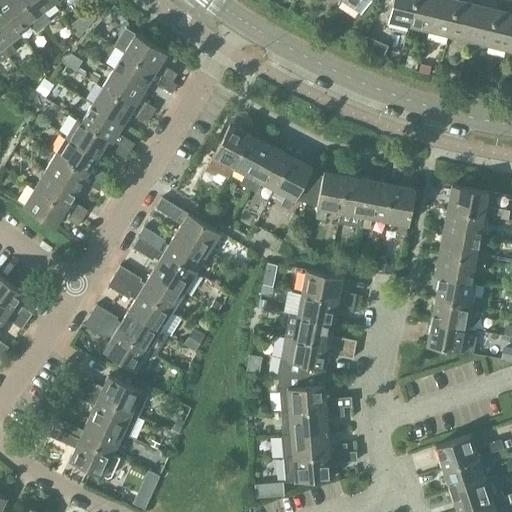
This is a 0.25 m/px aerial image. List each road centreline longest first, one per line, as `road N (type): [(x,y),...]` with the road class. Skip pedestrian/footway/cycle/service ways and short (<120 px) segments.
road 1 (residential): [(79,287),(242,21)]
road 2 (tertiary): [(242,21),(405,101),(511,125)]
road 3 (residential): [(0,403),(79,287)]
road 4 (residential): [(383,422),(511,380)]
road 5 (residential): [(107,511),(0,447)]
road 6 (residential): [(383,422),(375,374),(389,303)]
